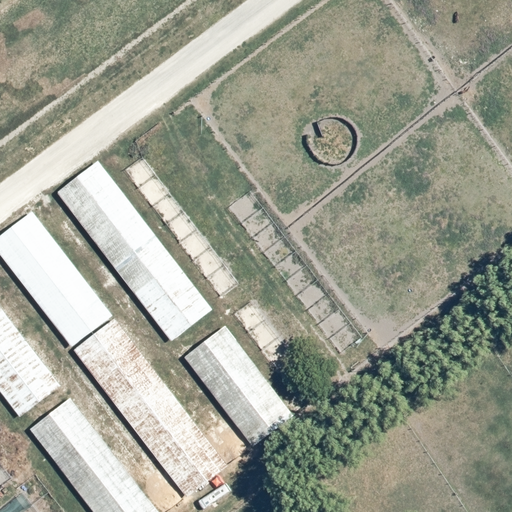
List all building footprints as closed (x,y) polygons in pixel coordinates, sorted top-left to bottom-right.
[(207,309),(97,164),(59,192),(169,338),(207,309)] [(189,495),(227,465),(115,319),(113,317),(32,212),(0,237),(0,251),(74,347),(76,349),(189,495)] [(0,388),(21,417),(61,387),(0,307),(0,388)] [(236,346),(219,324),(182,353),(252,442),(289,413),(236,346)] [(159,511),(69,397),(30,428),(95,511),(159,511)]
